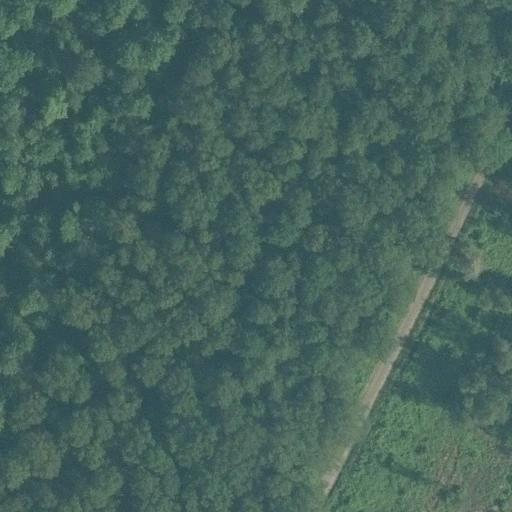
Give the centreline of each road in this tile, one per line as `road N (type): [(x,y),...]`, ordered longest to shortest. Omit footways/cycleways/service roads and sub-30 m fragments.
road 1 (unclassified): [(309,511),(511,110)]
road 2 (track): [(0,307),(332,465)]
